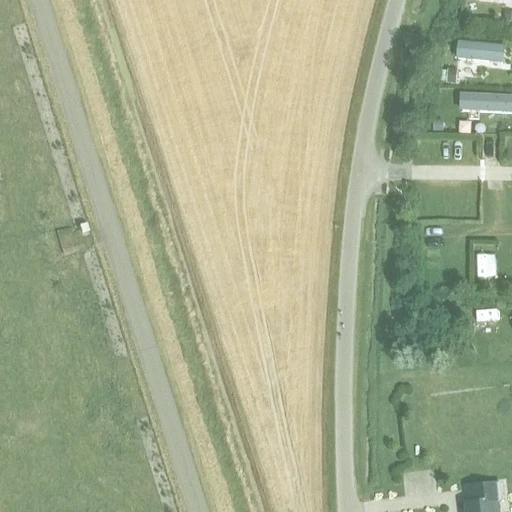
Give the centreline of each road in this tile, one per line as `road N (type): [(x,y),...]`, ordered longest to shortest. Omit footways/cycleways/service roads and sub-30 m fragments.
road 1 (unclassified): [(194,511),(35,0)]
road 2 (unclassified): [(345,511),(352,217),(397,0)]
